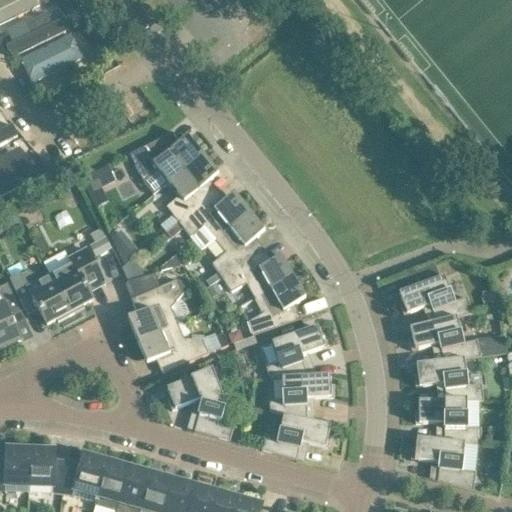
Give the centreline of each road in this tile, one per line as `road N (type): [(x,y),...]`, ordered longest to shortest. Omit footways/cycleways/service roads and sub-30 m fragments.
road 1 (residential): [(363,496),(376,409),(370,354),(345,283),(126,0)]
road 2 (residential): [(132,430),(363,496)]
road 3 (residential): [(132,430),(112,364),(91,356),(64,360),(0,400)]
road 4 (residential): [(0,404),(132,430)]
